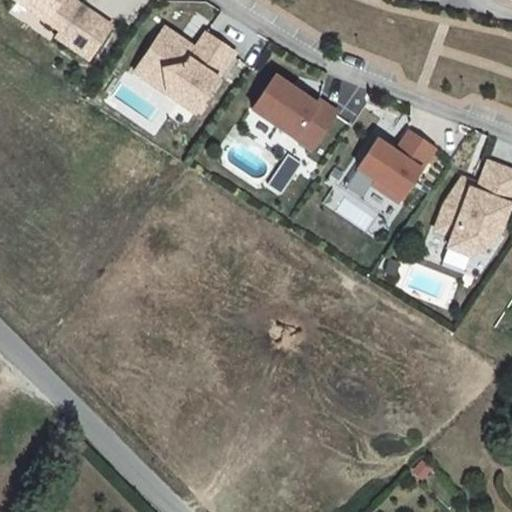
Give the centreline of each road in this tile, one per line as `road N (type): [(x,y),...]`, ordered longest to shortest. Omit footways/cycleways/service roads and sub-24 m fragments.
road 1 (residential): [(222,0),(327,63),(511,134)]
road 2 (unclassified): [(145,511),(0,353)]
